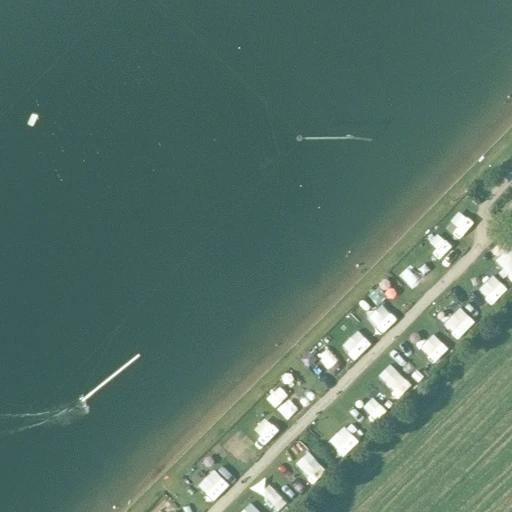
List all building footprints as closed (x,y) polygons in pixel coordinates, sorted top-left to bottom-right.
[(511,255),(501,267),(511,277),(511,255)] [(484,283),(470,297),(485,311),(499,297),(484,283)] [(376,334),(394,327),(385,306),(367,313),(376,334)] [(460,306),(443,324),(459,338),(475,321),(460,306)] [(341,345),(355,360),(373,342),(359,328),(341,345)] [(435,363),(448,349),(433,334),(420,348),(435,363)] [(329,438),(342,452),(358,437),(346,423),(329,438)] [(242,442),(227,449),(236,465),(250,458),(242,442)] [(311,454),(293,471),(308,487),(326,470),(311,454)] [(173,511),(162,502),(153,511),(173,511)]
